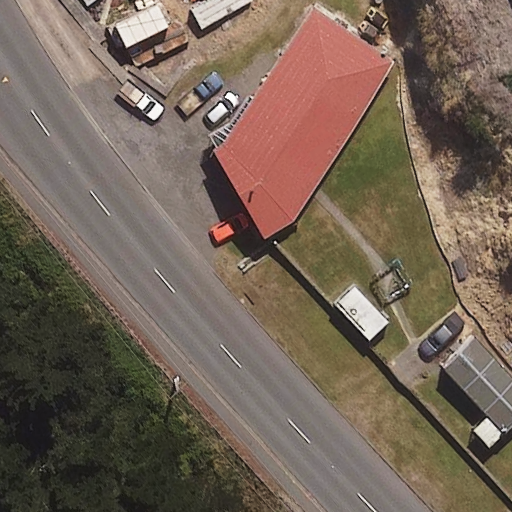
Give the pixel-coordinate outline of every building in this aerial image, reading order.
[(249,0),(197,0),(187,6),(203,35),(253,8),(249,0)] [(163,8),(115,32),(125,53),(174,29),(163,8)] [(221,153),(270,237),(293,221),(397,64),(316,10),(221,153)] [(389,322),(355,285),(336,303),(371,339),(389,322)] [(511,428),(511,376),(477,339),(446,368),(489,415),(475,428),(492,447),(511,428)]
